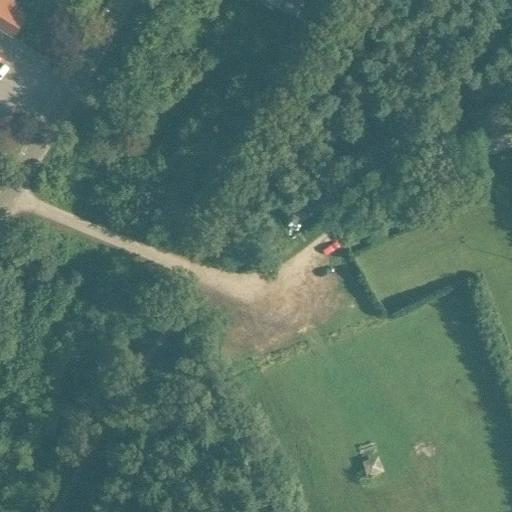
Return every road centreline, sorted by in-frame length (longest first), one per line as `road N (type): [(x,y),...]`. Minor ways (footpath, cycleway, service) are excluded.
road 1 (track): [(0,185),(199,279),(59,511)]
road 2 (track): [(199,279),(293,511)]
road 3 (tertiary): [(0,209),(122,0)]
